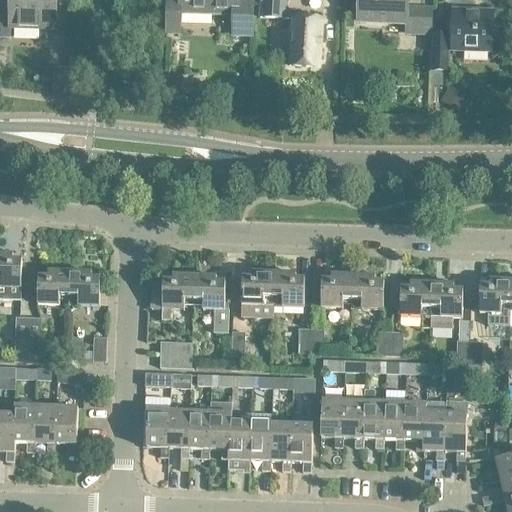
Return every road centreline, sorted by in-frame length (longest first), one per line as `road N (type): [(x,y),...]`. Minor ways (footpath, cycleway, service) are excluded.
road 1 (residential): [(511,242),(131,230)]
road 2 (tertiary): [(0,137),(190,166),(311,159)]
road 3 (tertiary): [(311,159),(0,128)]
road 4 (residential): [(120,508),(131,230)]
road 5 (tertiary): [(511,160),(311,159)]
road 6 (residential): [(0,207),(98,217),(131,230)]
road 7 (residential): [(120,508),(0,505)]
